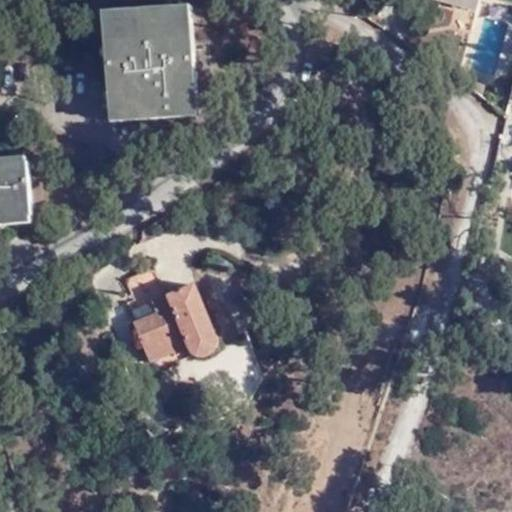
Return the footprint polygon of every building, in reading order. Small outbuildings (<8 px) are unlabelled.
[(443,0),(477,9),(479,0),(443,0)] [(491,0),(487,12),(511,20),(511,3),(502,0),(491,0)] [(106,16),(115,112),(188,106),(180,10),(106,16)] [(0,220),(30,218),(26,164),(0,165),(0,220)] [(158,316),(153,305),(165,301),(152,272),(124,284),(136,313),(132,314),(137,326),(158,316)] [(217,344),(215,342),(204,314),(193,289),(165,301),(153,305),(158,316),(137,326),(134,327),(149,363),(190,348),(191,350),(192,352),(193,355),(196,356),(198,357),(200,358),(203,358),(205,358),(207,357),(209,357),(211,356),(213,353),(215,352),(216,349),(217,347),(217,344)]
